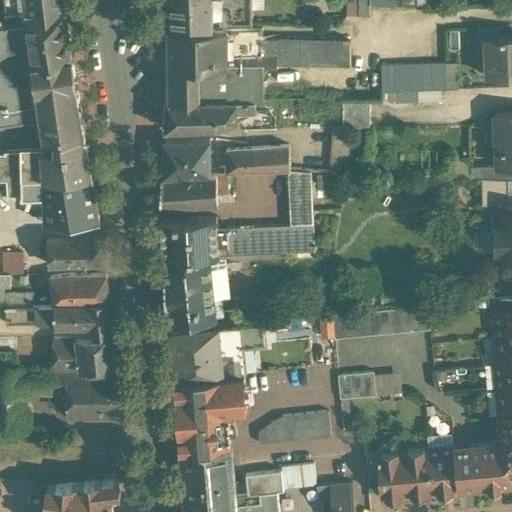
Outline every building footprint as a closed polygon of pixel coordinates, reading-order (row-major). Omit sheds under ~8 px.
[(6,0),(8,9),(8,10),(66,9),(65,0),(6,0)] [(213,0),(168,0),(169,26),(214,26),(213,0)] [(242,0),(213,0),(214,26),(228,26),(243,26),(242,0)] [(242,0),(243,25),(254,25),(254,0),(242,0)] [(350,0),(350,15),(374,14),(373,0),(350,0)] [(66,9),(8,11),(8,10),(8,9),(6,10),(9,25),(19,90),(78,82),(74,54),(73,54),(66,9)] [(77,82),(19,90),(9,25),(0,25),(0,110),(81,106),(77,82)] [(214,26),(169,26),(170,65),(229,65),(229,54),(228,26),(214,26)] [(243,26),(228,26),(229,54),(264,53),(264,36),(263,26),(243,26)] [(511,35),(485,36),(486,73),(511,72),(511,35)] [(351,38),(264,36),(264,53),(277,53),(277,62),(351,63),(351,38)] [(459,61),(446,62),(447,87),(460,86),(459,61)] [(446,62),(383,64),(383,89),(396,89),(419,88),(442,87),(447,87),(446,62)] [(229,65),(170,65),(170,99),(238,99),(238,91),(230,91),(231,74),(252,74),(252,64),(229,65)] [(266,65),(253,65),(253,75),(231,74),(231,90),(238,91),(238,98),(267,98),(266,65)] [(359,91),(360,66),(310,66),(310,90),(359,91)] [(442,87),(419,88),(419,100),(442,99),(442,87)] [(396,89),(384,89),(384,99),(396,99),(396,89)] [(361,98),(344,99),(344,125),(344,126),(370,125),(370,99),(361,98)] [(238,118),(238,99),(170,99),(169,100),(166,126),(218,124),(238,118)] [(344,99),(277,99),(277,126),(335,125),(344,125),(344,99)] [(81,106),(0,110),(0,122),(41,116),(44,136),(59,136),(77,136),(78,136),(85,136),(87,136),(87,134),(81,106)] [(511,110),(495,112),(498,164),(498,165),(511,164),(511,110)] [(211,137),(165,138),(163,175),(212,172),(212,171),(211,137)] [(290,143),(228,147),(227,164),(227,170),(270,167),(286,167),(290,167),(290,143)] [(71,146),(6,148),(6,156),(0,155),(0,193),(24,192),(23,176),(45,175),(93,174),(93,172),(92,172),(88,148),(78,148),(78,146),(76,147),(71,146)] [(511,164),(498,165),(498,164),(482,164),(483,176),(508,177),(511,177),(511,164)] [(312,168),(310,167),(290,167),(286,167),(291,222),(315,221),(312,168)] [(227,170),(219,170),(219,171),(218,171),(218,191),(228,190),(227,170)] [(163,175),(161,204),(219,202),(218,191),(218,171),(212,171),(212,172),(163,175)] [(93,174),(45,175),(46,191),(46,219),(100,217),(93,174)] [(45,175),(23,176),(24,192),(35,192),(46,191),(45,175)] [(483,176),(482,176),(483,203),(495,202),(509,201),(508,177),(483,176)] [(35,192),(24,192),(24,201),(35,201),(35,192)] [(511,201),(509,201),(495,202),(496,228),(493,228),(490,231),(491,247),(494,249),(497,249),(497,258),(511,257),(511,201)] [(218,214),(162,217),(164,261),(211,259),(211,257),(211,252),(220,251),(218,226),(218,214)] [(291,222),(218,226),(220,251),(220,253),(316,248),(315,221),(291,222)] [(103,233),(49,235),(50,262),(106,261),(103,233)] [(6,247),(6,268),(26,268),(26,247),(6,247)] [(219,257),(211,257),(211,259),(215,294),(223,295),(231,294),(227,264),(220,264),(219,257)] [(211,259),(164,261),(170,318),(217,314),(217,313),(215,294),(211,259)] [(12,272),(0,271),(0,285),(11,285),(12,272)] [(108,271),(71,271),(52,274),(55,301),(56,301),(112,299),(108,271)] [(33,303),(33,291),(6,292),(7,304),(33,304),(33,303)] [(223,295),(215,294),(217,313),(224,312),(223,295)] [(511,295),(494,297),(495,309),(511,307),(511,295)] [(112,299),(56,301),(56,303),(57,320),(57,324),(114,323),(112,299)] [(33,303),(33,304),(7,304),(8,321),(57,320),(56,303),(33,303)] [(429,303),(416,305),(419,329),(431,328),(429,303)] [(416,305),(405,306),(407,330),(419,329),(416,305)] [(275,306),(235,309),(236,322),(240,322),(276,318),(275,306)] [(405,306),(393,307),(395,331),(407,330),(405,306)] [(393,307),(381,308),(383,332),(395,331),(393,307)] [(511,307),(495,309),(498,335),(511,333),(511,307)] [(381,308),(369,309),(371,333),(383,332),(381,308)] [(369,309),(357,310),(359,334),(371,333),(369,309)] [(357,310),(345,312),(348,335),(359,334),(357,310)] [(345,312),(333,313),(336,337),(348,335),(345,312)] [(266,320),(241,322),(243,341),(268,338),(266,320)] [(236,322),(171,329),(176,378),(177,378),(245,371),(240,322),(236,322)] [(115,333),(55,334),(53,367),(119,366),(115,333)] [(511,333),(498,335),(500,361),(511,359),(511,333)] [(0,347),(17,347),(17,336),(0,336),(0,347)] [(0,368),(18,368),(18,351),(0,351),(0,368)] [(511,359),(500,361),(496,361),(499,387),(511,385),(511,359)] [(0,368),(0,424),(26,425),(26,387),(26,368),(18,368),(0,368)] [(68,368),(26,368),(26,387),(53,388),(69,388),(68,368)] [(119,368),(68,368),(69,388),(69,405),(69,415),(84,416),(125,416),(119,368)] [(375,369),(363,370),(365,394),(377,393),(375,369)] [(363,370),(351,371),(353,395),(365,394),(363,370)] [(245,371),(177,378),(178,396),(180,432),(181,432),(182,449),(233,444),(230,409),(248,407),(245,371)] [(351,371),(339,373),(341,396),(353,395),(351,371)] [(511,385),(499,387),(501,413),(511,411),(511,385)] [(69,388),(53,388),(53,405),(69,405),(69,388)] [(330,408),(283,413),(259,429),(261,441),(332,433),(330,408)] [(511,411),(501,413),(503,431),(495,441),(455,445),(459,484),(460,484),(489,481),(490,485),(502,484),(502,480),(511,479),(511,411)] [(182,449),(182,450),(186,499),(237,493),(233,444),(182,449)] [(455,445),(430,447),(434,491),(439,490),(439,492),(455,490),(455,489),(460,488),(460,484),(459,484),(455,445)] [(409,449),(399,450),(399,449),(383,450),(383,452),(378,452),(381,486),(382,496),(387,496),(387,497),(403,495),(403,494),(413,493),(413,494),(429,493),(429,491),(434,491),(430,447),(425,447),(424,446),(409,448),(409,449)] [(378,452),(367,453),(370,487),(381,486),(378,452)] [(315,461),(282,465),(283,468),(285,486),(317,482),(315,461)] [(283,468),(247,472),(249,492),(261,490),(279,488),(279,489),(285,488),(285,486),(283,468)] [(120,476),(53,483),(49,483),(45,511),(112,511),(111,493),(122,492),(120,476)] [(355,511),(353,479),(331,481),(332,492),(333,511),(355,511)] [(331,481),(318,482),(320,494),(332,492),(331,481)] [(261,490),(262,500),(238,503),(238,511),(280,511),(279,489),(279,488),(261,490)] [(249,492),(237,493),(238,503),(262,500),(261,490),(249,492)] [(237,493),(186,499),(186,511),(238,511),(238,503),(237,493)]
